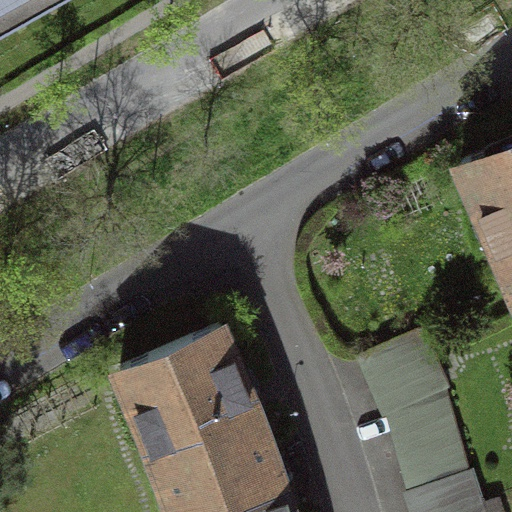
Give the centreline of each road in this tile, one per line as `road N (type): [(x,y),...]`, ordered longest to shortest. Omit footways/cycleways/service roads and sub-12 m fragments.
road 1 (residential): [(286,0),(0,168)]
road 2 (residential): [(246,227),(511,66)]
road 3 (residential): [(246,227),(320,380),(360,511)]
road 4 (residential): [(0,374),(246,227)]
